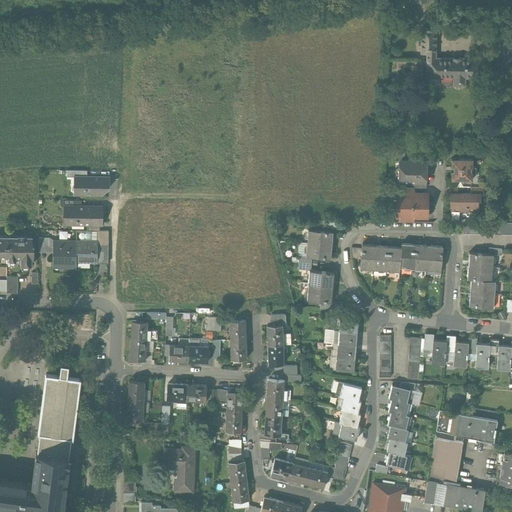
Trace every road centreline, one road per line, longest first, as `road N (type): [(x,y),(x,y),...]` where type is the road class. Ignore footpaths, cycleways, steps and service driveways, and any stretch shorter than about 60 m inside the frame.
road 1 (residential): [(376,315),(371,439),(343,496),(323,499),(261,480),(252,442),(256,377)]
road 2 (residential): [(450,323),(454,244),(438,229),(348,233),(348,281),(376,315)]
road 3 (residential): [(256,377),(114,370)]
road 4 (residential): [(114,370),(110,511)]
